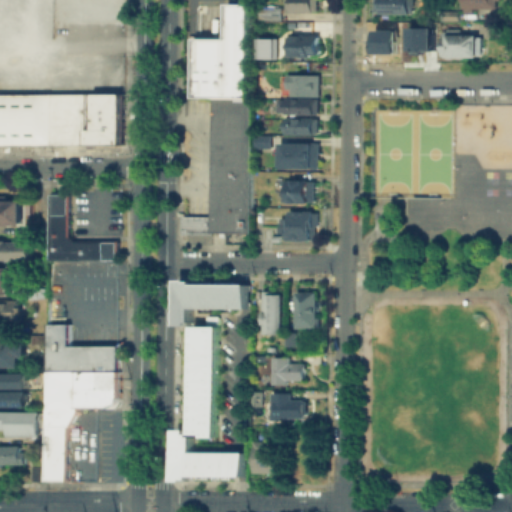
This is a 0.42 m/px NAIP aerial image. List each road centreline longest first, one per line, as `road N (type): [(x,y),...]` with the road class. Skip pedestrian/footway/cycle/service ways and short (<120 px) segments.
road 1 (residential): [(340,511),(347,0)]
road 2 (primary): [(161,511),(167,0)]
road 3 (primary): [(142,0),(137,511)]
road 4 (residential): [(162,503),(511,504)]
road 5 (residential): [(164,262),(346,262)]
road 6 (residential): [(350,81),(511,80)]
road 7 (residential): [(0,166),(141,166)]
road 8 (residential): [(0,502),(137,502)]
